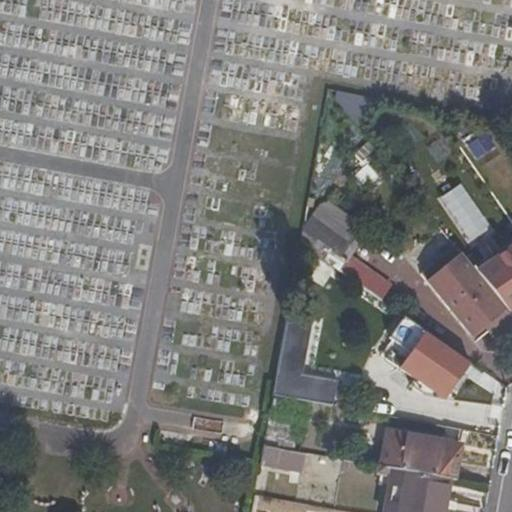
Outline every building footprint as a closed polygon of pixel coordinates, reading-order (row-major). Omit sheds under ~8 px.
[(375,129),(365,117),(357,125),(366,136),(375,129)] [(475,157),(493,146),(485,133),(467,143),(475,157)] [(339,170),(347,178),(375,150),(368,142),(339,170)] [(351,175),(363,189),(377,178),(365,163),(351,175)] [(299,245),(338,272),(345,261),(339,257),(361,226),(327,202),(319,205),(301,231),(299,245)] [(487,205),(474,210),(478,220),(491,215),(487,205)] [(465,239),(456,247),(489,288),(511,268),(511,229),(505,221),(473,248),(465,239)] [(454,248),(421,275),(427,283),(460,256),(461,258),(462,258),(454,248)] [(460,256),(427,283),(454,316),(472,338),(505,311),(487,289),(461,258),(460,256)] [(298,402),(321,406),(324,390),(300,386),(307,350),(281,345),(271,397),(298,402)] [(464,366),(439,348),(436,352),(461,370),(464,366)] [(425,364),(407,351),(391,373),(442,408),(466,374),(461,370),(436,352),(434,351),(425,364)] [(295,418),(298,402),(271,397),(262,447),(304,455),(308,430),(297,428),(298,419),(295,418)] [(462,446),(386,433),(380,468),(390,470),(450,481),(456,482),(462,446)] [(302,468),(325,472),(328,459),(304,455),(262,447),(259,467),(301,475),(302,468)] [(375,477),(389,479),(390,470),(380,468),(377,467),(375,477)] [(390,470),(389,479),(383,511),(444,511),(450,481),(390,470)] [(308,503),(324,505),(326,489),(311,486),(308,503)] [(253,497),(250,511),(270,511),(272,501),(253,497)]
